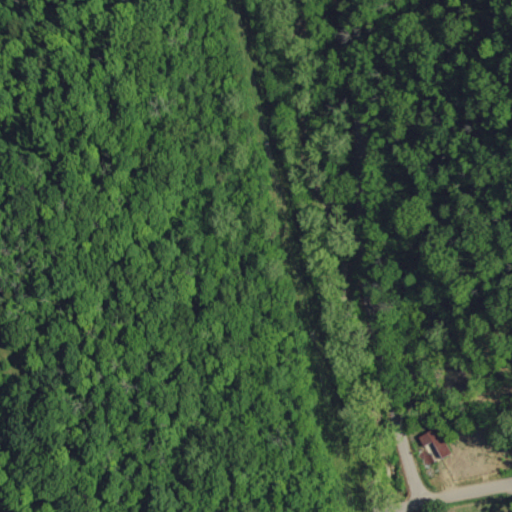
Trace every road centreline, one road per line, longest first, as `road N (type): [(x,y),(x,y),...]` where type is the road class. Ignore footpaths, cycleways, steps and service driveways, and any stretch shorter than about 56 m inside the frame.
road 1 (residential): [(423,499),(368,297),(330,0)]
road 2 (residential): [(385,511),(511,481)]
